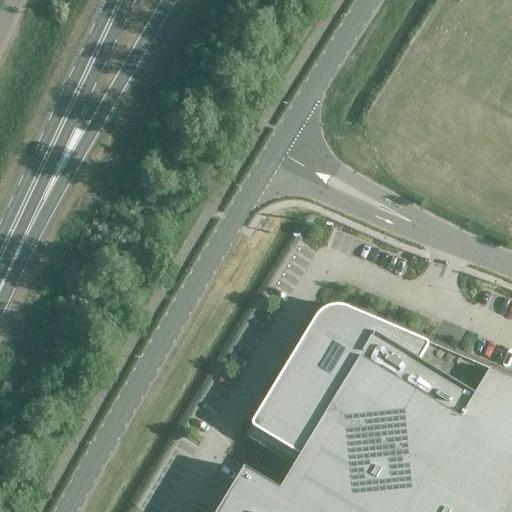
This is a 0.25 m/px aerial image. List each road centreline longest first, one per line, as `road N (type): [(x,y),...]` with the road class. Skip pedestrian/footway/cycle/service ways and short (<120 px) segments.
road 1 (tertiary): [(72,511),(277,148)]
road 2 (primary): [(0,278),(166,0)]
road 3 (primary): [(117,0),(0,256)]
road 4 (unclassified): [(511,268),(366,204),(277,148)]
road 5 (tertiary): [(277,148),(368,0)]
